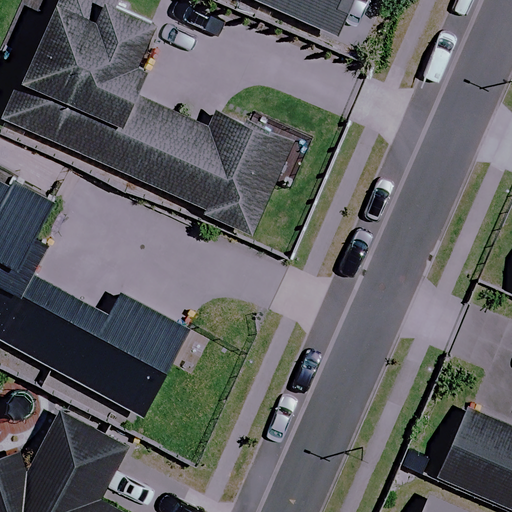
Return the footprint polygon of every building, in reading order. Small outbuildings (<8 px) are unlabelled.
[(114,3),(108,0),(58,0),(5,120),(205,208),(202,215),(250,236),(289,149),(212,115),(206,128),(132,96),(141,76),(132,72),(150,30),(109,13),(114,3)] [(253,0),(334,35),(349,0),(253,0)] [(0,330),(30,275),(43,251),(28,243),(48,207),(10,186),(6,193),(0,189),(0,330)] [(30,275),(0,330),(0,340),(143,418),(188,334),(120,297),(109,317),(30,275)] [(511,427),(464,407),(434,474),(511,508),(511,427)] [(0,511),(114,511),(95,502),(124,449),(59,414),(25,475),(20,456),(0,461),(0,511)] [(469,511),(427,493),(418,511),(469,511)]
